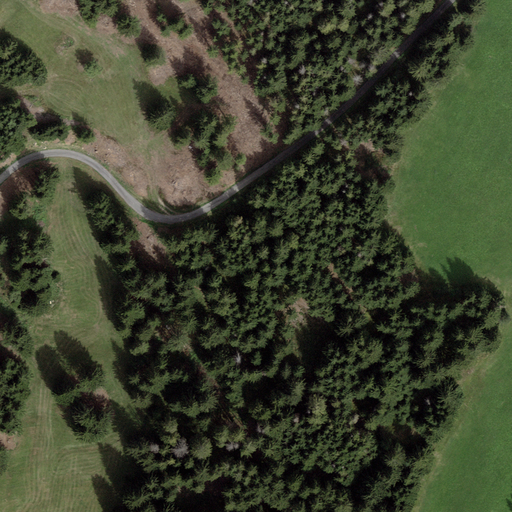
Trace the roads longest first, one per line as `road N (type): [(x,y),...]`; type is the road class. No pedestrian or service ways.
road 1 (unclassified): [(451,0),(310,136),(210,207),(162,221),(124,197)]
road 2 (track): [(0,179),(24,159),(70,153),(98,165),(124,197)]
